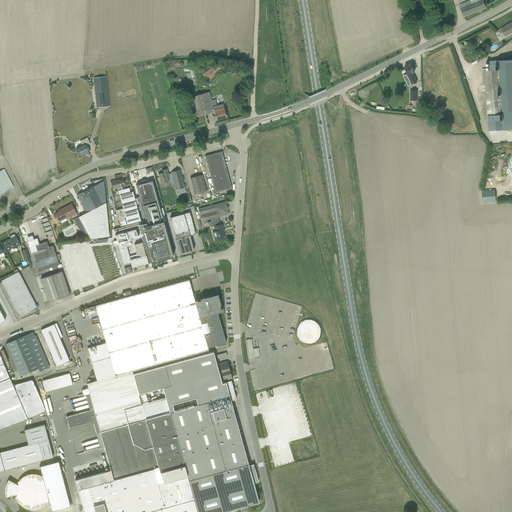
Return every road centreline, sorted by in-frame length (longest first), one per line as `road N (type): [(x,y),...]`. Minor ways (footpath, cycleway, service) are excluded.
road 1 (primary): [(441,511),(395,445),(364,369),(302,0)]
road 2 (secondary): [(232,125),(309,101),(511,1)]
road 3 (tertiary): [(271,511),(240,370),(236,251)]
road 4 (residential): [(0,231),(90,175),(238,138)]
road 5 (unclassified): [(0,335),(123,282),(236,251)]
road 6 (secondary): [(0,214),(93,164),(232,125)]
road 7 (unknown): [(75,511),(54,407),(82,384),(86,362)]
road 8 (track): [(257,0),(252,120)]
